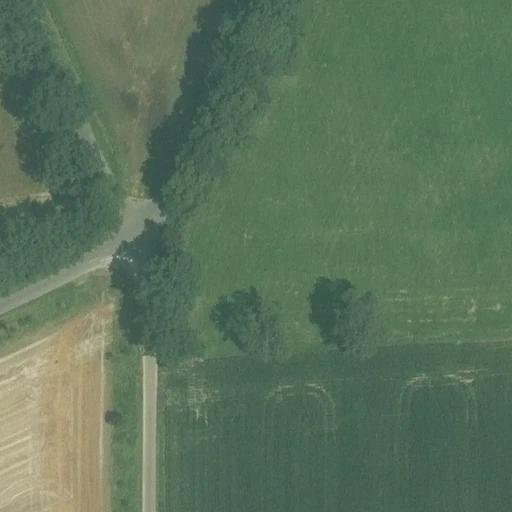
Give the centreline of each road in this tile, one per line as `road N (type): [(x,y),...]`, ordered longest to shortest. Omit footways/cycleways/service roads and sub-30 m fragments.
road 1 (unclassified): [(145,248),(28,0)]
road 2 (unclassified): [(255,0),(145,248)]
road 3 (unclassified): [(146,511),(145,248)]
road 4 (unclassified): [(145,248),(0,318)]
